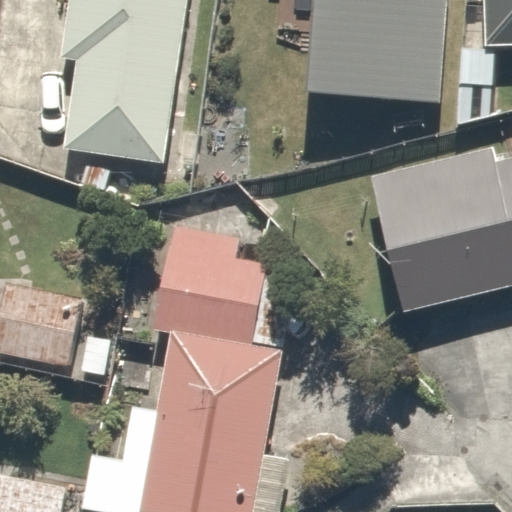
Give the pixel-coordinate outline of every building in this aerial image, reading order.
[(168,175),(191,0),(71,0),(63,64),(77,66),(64,161),(168,175)] [(445,108),(451,0),(315,0),(310,100),(445,108)] [(511,0),(495,0),(497,48),(511,47),(511,0)] [(372,181),(408,320),(511,293),(511,168),(508,170),(502,148),(372,181)] [(83,291),(7,277),(0,313),(0,351),(69,364),(83,291)] [(275,452),(291,352),(171,334),(158,418),(137,415),(128,474),(93,468),(86,511),(291,511),(300,456),(275,452)] [(63,511),(69,481),(0,468),(0,511),(63,511)]
